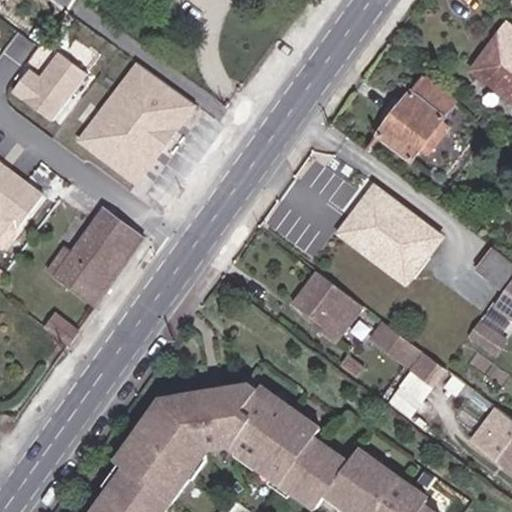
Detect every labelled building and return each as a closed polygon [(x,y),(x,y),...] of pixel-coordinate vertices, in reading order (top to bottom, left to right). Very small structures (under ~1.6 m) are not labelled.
[(497,57),(483,78),(511,99),(511,26),(507,23),(487,50),(497,57)] [(473,71),(483,78),(497,57),(487,50),(473,71)] [(53,124),(90,76),(61,52),(42,75),(27,67),(8,89),(53,124)] [(207,109),(142,63),(81,144),(143,189),(207,109)] [(459,100),(427,77),(384,133),(416,158),(459,100)] [(495,128),(482,118),(479,122),(492,133),(495,128)] [(0,160),(0,220),(25,238),(50,197),(0,160)] [(442,240),(382,191),(350,234),(411,282),(442,240)] [(48,270),(96,308),(144,239),(103,207),(72,251),(66,246),(48,270)] [(503,289),(511,276),(511,259),(504,254),(487,278),(503,289)] [(338,342),(367,305),(361,300),(322,270),(297,302),(322,321),(318,326),(338,342)] [(511,286),(497,307),(511,318),(511,286)] [(45,327),(68,346),(79,331),(56,313),(45,327)] [(508,339),(481,320),(471,336),(497,354),(508,339)] [(376,337),(410,364),(422,348),(388,322),(376,337)] [(416,368),(436,384),(448,369),(428,353),(416,368)] [(368,366),(354,355),(348,363),(361,374),(368,366)] [(409,382),(393,402),(403,410),(413,419),(430,398),(409,382)] [(197,395),(173,401),(151,429),(146,425),(121,461),(130,467),(98,511),(170,511),(194,478),(191,476),(209,451),(236,447),(261,465),(259,468),(319,510),(331,495),(351,511),(438,511),(429,506),(433,501),(376,462),(378,460),(363,449),(353,463),(317,438),(325,427),(273,390),(269,395),(253,383),(227,389),(228,391),(229,395),(215,399),(215,394),(198,397),(197,395)] [(511,470),(511,417),(500,408),(474,440),(511,470)]
